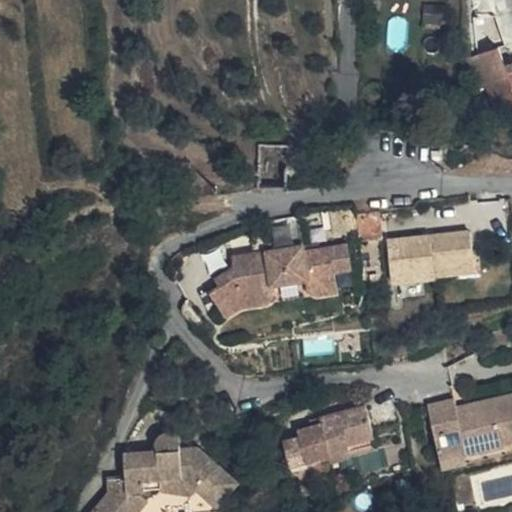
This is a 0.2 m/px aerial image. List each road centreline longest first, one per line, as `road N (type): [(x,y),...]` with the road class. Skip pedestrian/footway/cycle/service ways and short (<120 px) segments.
road 1 (residential): [(255,202),(157,247),(151,268),(159,299),(207,361),(251,387),(432,377)]
road 2 (residential): [(255,202),(386,185),(511,186)]
